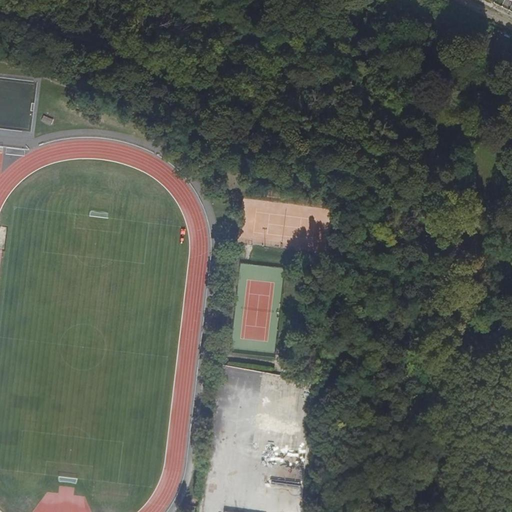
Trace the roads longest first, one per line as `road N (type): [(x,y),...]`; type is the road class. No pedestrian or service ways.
road 1 (residential): [(511,324),(465,353),(448,390),(447,511)]
road 2 (residential): [(456,511),(458,393),(473,361),(511,334)]
road 3 (track): [(487,511),(485,390),(511,365)]
